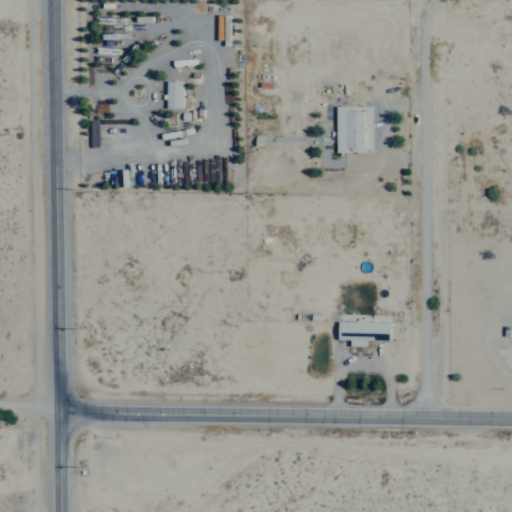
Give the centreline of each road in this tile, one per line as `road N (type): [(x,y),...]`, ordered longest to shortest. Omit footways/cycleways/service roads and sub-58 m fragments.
road 1 (tertiary): [(59,405),(511,413)]
road 2 (residential): [(433,0),(426,17),(428,411)]
road 3 (secondary): [(59,405),(52,0)]
